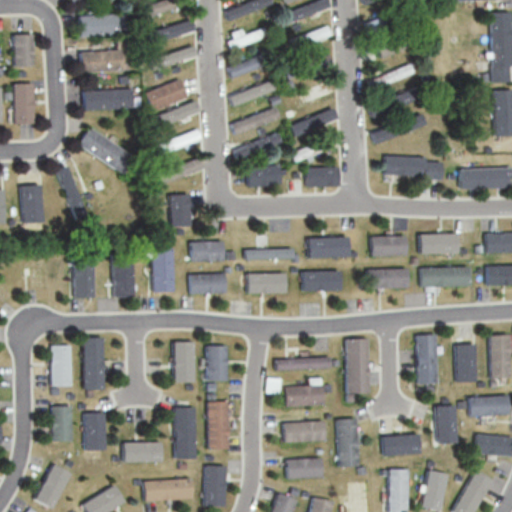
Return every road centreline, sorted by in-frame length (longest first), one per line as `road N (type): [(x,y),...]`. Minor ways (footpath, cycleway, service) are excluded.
road 1 (residential): [(511,311),(308,328),(38,323),(20,344),(23,430),(0,496)]
road 2 (residential): [(218,201),(511,206)]
road 3 (residential): [(0,7),(43,10),(49,22),(55,120),(41,147),(0,151)]
road 4 (residential): [(343,0),(352,204)]
road 5 (residential): [(204,0),(218,201)]
road 6 (residential): [(259,328),(248,396),(250,478),(238,511)]
